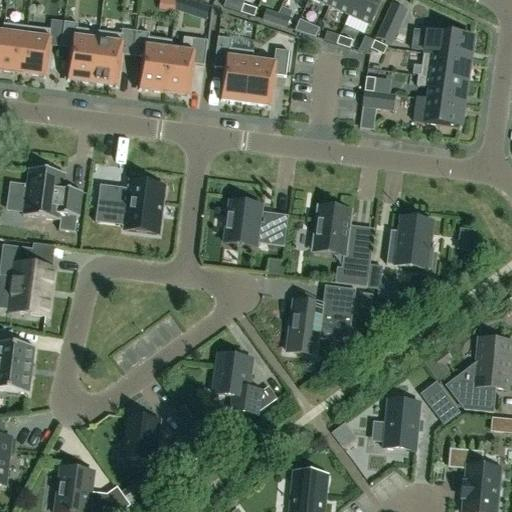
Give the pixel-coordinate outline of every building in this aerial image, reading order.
[(309,0),(329,9),(333,0),(309,0)] [(357,0),(333,0),(329,9),(349,18),(357,0)] [(382,0),(357,0),(349,18),(370,27),(382,0)] [(205,22),(210,9),(196,4),(192,17),(205,22)] [(243,6),(240,14),(254,19),(257,10),(243,6)] [(274,25),(278,16),(266,12),(263,22),(274,25)] [(289,20),(278,16),(274,25),(286,29),(289,20)] [(312,27),(299,21),(294,32),(308,37),(312,27)] [(73,51),(69,82),(92,85),(99,33),(77,30),(78,26),(64,24),(60,49),(73,51)] [(383,24),(377,39),(391,45),(398,31),(383,24)] [(2,35),(3,35),(0,58),(0,73),(21,76),(27,29),(3,25),(2,35)] [(49,31),(27,29),(21,76),(44,79),(50,32),(49,31)] [(99,33),(92,85),(116,88),(120,57),(132,59),(136,33),(122,32),(121,36),(99,33)] [(471,38),(426,32),(423,54),(468,60),(471,38)] [(170,47),(171,47),(172,43),(149,40),(149,35),(136,33),(132,59),(145,60),(140,92),(164,95),(170,47)] [(338,38),(327,34),(324,42),(335,46),(338,38)] [(336,46),(350,50),(352,41),(339,37),(336,46)] [(182,48),(171,47),(170,47),(164,95),(187,98),(192,66),(204,68),(207,43),(183,39),(182,48)] [(231,41),(218,39),(214,69),(226,71),(222,102),(246,105),(251,63),(252,63),(253,53),(230,50),(231,41)] [(383,57),(387,48),(374,42),(370,51),(383,57)] [(252,63),(251,63),(246,105),(269,109),(273,77),(285,79),(289,53),(275,52),(273,66),(252,63)] [(423,54),(420,77),(465,83),(468,60),(423,54)] [(418,76),(416,88),(428,89),(426,101),(462,106),(465,83),(420,77),(418,76)] [(364,93),(373,94),(375,80),(366,79),(364,93)] [(373,94),(364,93),(362,109),(393,114),(395,98),(373,94)] [(315,116),(316,97),(296,97),(295,115),(315,116)] [(462,106),(426,101),(417,99),(413,124),(458,130),(462,106)] [(29,172),(28,177),(23,217),(22,216),(22,218),(59,222),(59,221),(58,221),(59,216),(79,219),(79,218),(78,218),(81,195),(82,195),(82,193),(62,191),(64,177),(65,177),(65,175),(28,171),(28,172),(29,172)] [(100,187),(97,210),(126,214),(124,232),(158,236),(164,189),(130,185),(129,194),(119,193),(120,190),(100,187)] [(260,218),(261,208),(230,204),(225,245),(255,249),(256,245),(284,249),(288,218),(272,216),(272,219),(260,218)] [(350,213),(318,209),(313,253),(343,257),(341,272),(349,273),(347,286),(336,285),(336,284),(335,284),(335,285),(367,289),(371,254),(345,250),(350,213)] [(393,233),(389,266),(434,272),(437,247),(433,247),(436,224),(402,220),(401,234),(393,233)] [(3,248),(1,266),(17,268),(11,314),(46,319),(52,271),(31,269),(33,252),(3,248)] [(322,308),(292,304),(286,353),(308,356),(311,334),(349,340),(355,292),(325,288),(322,308)] [(395,291),(379,289),(378,300),(393,303),(395,291)] [(373,297),(362,296),(360,310),(371,311),(373,297)] [(0,392),(29,396),(29,395),(28,394),(33,352),(34,352),(34,351),(10,348),(12,336),(0,334),(0,392)] [(511,388),(511,344),(483,341),(480,365),(449,389),(466,411),(496,415),(499,392),(511,393),(511,388)] [(220,357),(214,396),(233,399),(231,413),(256,417),(260,392),(245,390),(250,361),(220,357)] [(436,385),(421,396),(428,407),(444,395),(436,385)] [(382,450),(416,453),(420,406),(387,403),(382,450)] [(158,423),(129,419),(124,461),(153,465),(158,423)] [(344,432),(341,427),(331,434),(334,439),(344,432)] [(183,469),(207,452),(194,433),(170,451),(183,469)] [(215,435),(203,444),(208,451),(220,442),(215,435)] [(10,440),(0,438),(0,486),(4,487),(10,440)] [(465,485),(464,485),(462,501),(464,501),(462,511),(496,511),(500,472),(481,470),(482,455),(450,452),(449,469),(466,471),(465,485)] [(93,477),(86,476),(87,473),(67,471),(67,473),(60,472),(56,511),(104,511),(106,496),(97,495),(97,496),(90,495),(92,481),(93,477)] [(320,511),(323,487),(295,484),(292,511),(320,511)]
